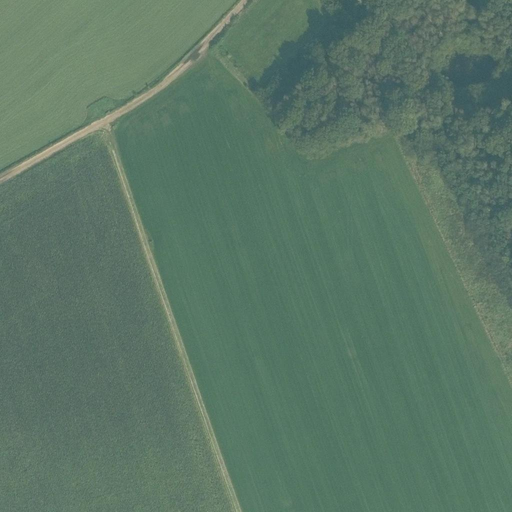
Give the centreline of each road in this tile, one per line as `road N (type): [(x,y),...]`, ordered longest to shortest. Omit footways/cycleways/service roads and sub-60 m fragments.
road 1 (track): [(238,511),(104,123)]
road 2 (track): [(0,181),(150,96),(250,0)]
